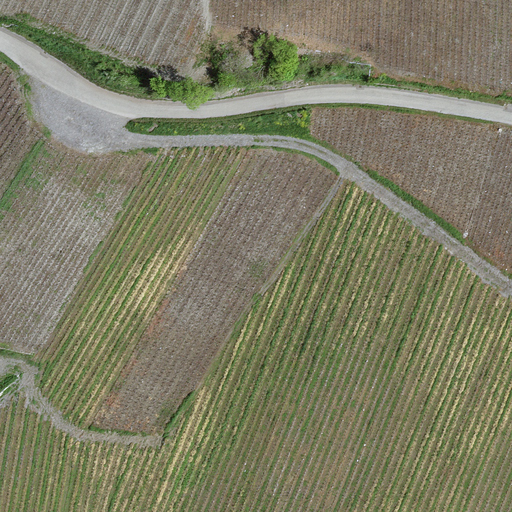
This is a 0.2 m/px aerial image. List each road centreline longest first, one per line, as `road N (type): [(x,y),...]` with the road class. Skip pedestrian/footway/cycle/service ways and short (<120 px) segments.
road 1 (unclassified): [(0,39),(137,111),(229,113),(302,96),(430,102),(511,117)]
road 2 (track): [(62,77),(59,99),(92,132),(178,143),(288,141),(323,153),(511,283)]
